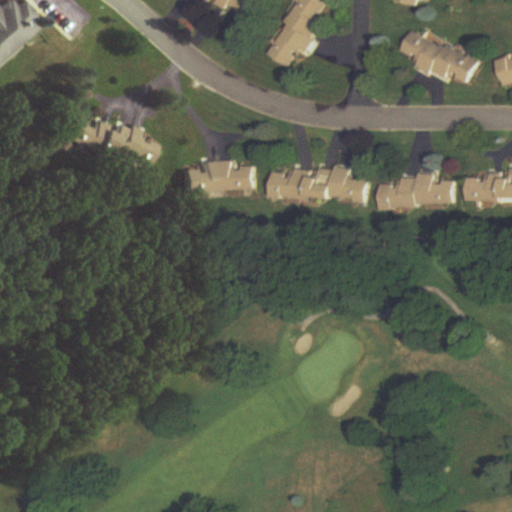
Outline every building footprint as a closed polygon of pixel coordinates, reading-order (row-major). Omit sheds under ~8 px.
[(0,61),(41,30),(33,21),(36,18),(23,1),(15,7),(8,0),(7,0),(0,5),(0,61)] [(259,0),(206,0),(244,25),(260,1),(259,0)] [(332,7),(319,0),(302,0),(271,56),(293,69),(302,53),(305,54),(332,7)] [(392,0),(424,8),(425,0),(392,0)] [(403,54),(417,62),(416,64),(463,92),(480,64),(417,28),(403,54)] [(511,51),(494,56),(504,90),(511,88),(511,51)] [(150,168),(158,140),(116,129),(115,131),(72,120),(66,144),(150,168)] [(184,172),(185,196),(257,192),(256,167),(238,168),(237,163),(201,164),(202,171),(184,172)] [(469,176),(469,202),(511,202),(511,167),(510,168),(510,177),(469,176)] [(277,168),(275,199),(370,207),(373,178),(357,177),(357,175),(277,168)] [(384,180),(384,210),(455,209),(455,181),(437,182),(437,179),(384,180)]
